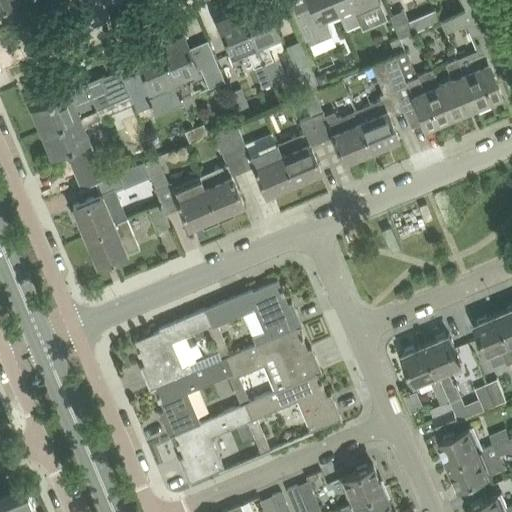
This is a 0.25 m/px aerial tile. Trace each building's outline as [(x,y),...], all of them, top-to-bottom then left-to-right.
[(267,0),(257,0),(241,7),(264,60),(274,56),(266,38),(281,32),(267,0)] [(309,0),(311,4),(296,10),(304,29),(310,43),(332,34),(325,18),(339,12),(334,0),(309,0)] [(334,0),(339,12),(342,19),(343,18),(348,29),(360,24),(355,13),(381,2),(379,0),(334,0)] [(471,21),(494,11),(489,0),(486,0),(466,8),(441,19),(446,31),(471,21)] [(264,60),(241,7),(217,17),(232,53),(247,47),(254,64),(263,85),(272,81),(264,60)] [(390,14),(400,36),(413,31),(404,8),(390,14)] [(510,53),(507,48),(509,47),(494,11),(471,21),(484,51),(473,56),(477,67),(464,73),(477,105),(503,94),(496,78),(503,76),(504,79),(511,75),(511,53),(510,53)] [(183,31),(159,42),(184,101),(187,108),(197,104),(184,73),(201,66),(210,86),(222,81),(205,40),(197,43),(201,51),(193,54),(183,31)] [(405,50),(400,36),(392,40),(397,53),(405,50)] [(184,101),(159,42),(158,38),(136,47),(138,50),(135,52),(144,73),(126,81),(134,100),(137,107),(149,101),(150,104),(153,103),(150,96),(153,94),(167,88),(175,105),(184,101)] [(453,115),(437,78),(436,78),(432,69),(419,74),(418,73),(407,78),(397,54),(383,59),(393,81),(404,108),(405,107),(409,117),(421,113),(427,126),(453,115)] [(464,73),(458,57),(446,62),(452,78),(439,83),(437,78),(453,115),(477,105),(464,73)] [(393,81),(383,59),(372,64),(382,86),(393,81)] [(299,67),(309,90),(319,86),(309,62),(299,67)] [(42,130),(130,93),(130,92),(120,68),(102,76),(108,90),(75,104),(69,90),(32,105),(42,130)] [(230,91),(242,119),(254,113),(243,86),(230,91)] [(115,99),(42,130),(53,154),(69,147),(73,156),(70,157),(82,185),(98,178),(114,171),(101,141),(92,145),(83,124),(119,109),(115,99)] [(387,110),(382,99),(371,103),(357,110),(355,110),(372,149),(399,137),(389,114),(388,110),(387,110)] [(372,149),(355,110),(328,121),(323,110),(312,115),(317,126),(321,137),(332,133),(344,160),(372,149)] [(310,142),(321,137),(317,126),(312,115),(300,120),(305,131),(278,143),(294,181),(322,170),(310,142)] [(204,122),(195,126),(199,136),(208,133),(204,122)] [(237,122),(226,127),(235,149),(246,144),(237,122)] [(199,136),(195,126),(185,130),(190,140),(199,136)] [(235,149),(226,127),(215,131),(224,153),(235,149)] [(294,181),(278,143),(250,154),(255,165),(254,165),(255,167),(266,193),(294,181)] [(219,219),(200,175),(184,181),(173,186),(171,181),(170,182),(160,159),(157,153),(144,159),(151,175),(157,187),(163,202),(162,202),(165,212),(166,211),(166,210),(166,211),(164,206),(178,200),(181,205),(189,225),(202,220),(204,225),(219,219)] [(232,175),(228,163),(217,168),(202,174),(200,175),(219,219),(234,213),(232,207),(244,202),(233,176),(233,174),(232,175)] [(97,194),(74,204),(86,233),(127,216),(120,198),(115,186),(123,183),(117,170),(114,171),(98,178),(103,191),(97,194)] [(171,225),(165,212),(162,202),(147,208),(156,231),(171,225)] [(140,245),(134,233),(127,216),(86,233),(99,262),(140,245)] [(252,287),(205,306),(213,323),(208,325),(215,341),(224,337),(218,323),(255,308),(264,330),(253,335),(256,343),(298,325),(298,326),(303,324),(296,308),(292,310),(288,302),(284,292),(285,291),(283,287),(282,287),(278,279),(253,289),(252,287)] [(511,304),(510,305),(511,307),(500,312),(511,339),(511,304)] [(182,365),(171,340),(208,325),(213,323),(205,306),(159,326),(159,328),(134,339),(138,348),(137,348),(139,353),(140,352),(148,370),(143,372),(150,388),(154,386),(196,368),(193,361),(182,365)] [(511,339),(500,312),(488,317),(488,315),(479,318),(480,321),(477,322),(490,352),(503,347),(509,362),(511,360),(511,339)] [(231,354),(226,355),(233,371),(229,373),(235,388),(244,384),(239,374),(266,363),(264,359),(268,357),(281,387),(317,372),(318,372),(322,370),(316,354),(311,356),(308,348),(303,338),(305,337),(303,333),(302,334),(298,326),(298,325),(256,343),(231,354)] [(451,370),(462,365),(449,333),(447,334),(446,332),(438,336),(438,338),(427,342),(451,398),(463,394),(458,382),(456,383),(451,370)] [(231,354),(224,337),(215,341),(222,357),(226,355),(231,354)] [(451,398),(427,342),(416,347),(415,345),(407,349),(407,351),(404,352),(406,355),(402,358),(408,372),(413,371),(418,383),(431,378),(442,402),(451,398)] [(196,368),(154,386),(158,394),(156,394),(158,399),(160,398),(164,408),(167,417),(163,418),(169,434),(174,432),(200,421),(187,391),(192,389),(229,373),(233,371),(226,355),(222,357),(196,368)] [(335,401),(331,402),(323,384),(324,383),(322,379),(321,380),(318,372),(317,372),(276,389),(250,400),(246,401),(252,418),(248,419),(255,436),(264,432),(257,416),(297,398),(310,429),(340,416),(341,419),(342,418),(335,401)] [(499,378),(487,383),(496,404),(508,399),(499,378)] [(496,404),(487,383),(477,387),(486,408),(496,404)] [(250,400),(244,384),(235,388),(241,403),(246,401),(250,400)] [(224,465),(211,435),(248,419),(252,418),(246,401),(241,403),(200,421),(174,432),(177,440),(176,440),(178,445),(179,444),(187,463),(182,465),(190,482),(191,482),(190,480),(224,465)] [(435,417),(439,428),(460,420),(455,408),(435,417)] [(442,439),(451,462),(484,449),(475,425),(455,433),(454,431),(446,434),(447,437),(442,439)] [(491,433),(495,444),(511,437),(508,426),(491,433)] [(271,448),(264,432),(255,436),(262,452),(271,448)] [(511,437),(495,444),(484,449),(451,462),(461,485),(466,483),(467,485),(476,482),(475,479),(494,471),(493,470),(506,465),(501,453),(509,448),(511,449),(511,437)] [(339,478),(349,502),(384,488),(374,463),(368,466),(367,463),(358,467),(359,470),(339,478)] [(322,511),(308,479),(297,484),(309,511),(322,511)] [(38,511),(27,484),(0,495),(0,511),(38,511)] [(309,511),(297,484),(286,488),(295,511),(309,511)] [(393,511),(394,511),(384,488),(349,502),(333,509),(334,511),(393,511)] [(290,511),(282,490),(271,495),(278,511),(290,511)] [(472,511),(511,511),(511,505),(509,507),(502,492),(483,500),(482,498),(474,501),(475,503),(469,506),(472,511)] [(278,511),(271,495),(260,499),(265,511),(278,511)] [(243,511),(240,503),(222,510),(221,511),(243,511)]
